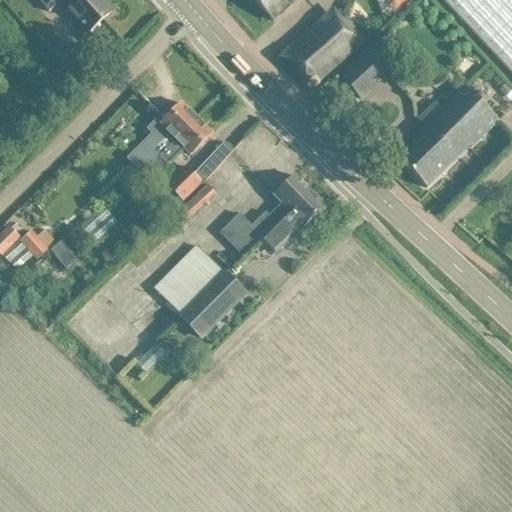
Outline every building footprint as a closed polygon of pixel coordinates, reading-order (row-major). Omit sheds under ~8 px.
[(37,0),(48,12),(60,2),(87,33),(86,34),(113,10),(112,11),(102,0),(37,0)] [(252,0),(273,22),(296,0),(252,0)] [(410,0),(377,0),(376,2),(382,14),(391,19),(410,0)] [(511,0),(441,0),(511,75),(511,0)] [(288,68),(310,90),(324,76),(364,38),(343,16),(332,27),(322,16),(293,45),(278,58),(288,68)] [(369,53),(340,78),(359,100),(376,85),(373,81),(385,71),(369,53)] [(465,88),(425,127),(426,129),(396,158),(426,188),(469,146),(470,148),(497,121),(465,88)] [(104,132),(116,144),(148,113),(136,101),(104,132)] [(130,156),(143,170),(196,119),(181,103),(159,125),(166,133),(157,142),(151,136),(130,156)] [(212,135),(196,119),(143,170),(141,172),(154,185),(171,168),(167,165),(183,149),(190,157),(212,135)] [(225,146),(232,152),(243,140),(236,134),(225,146)] [(200,184),(202,187),(221,167),(210,157),(193,175),(186,168),(158,199),(172,213),(200,184)] [(261,239),(309,192),(294,176),(274,196),(281,204),(269,217),(265,213),(251,227),(239,215),(219,234),(242,257),(261,239)] [(195,231),(226,200),(214,188),(183,220),(195,231)] [(324,207),(309,192),(261,239),(275,254),(303,227),(304,227),(324,207)] [(0,235),(0,254),(1,256),(19,239),(8,228),(0,235)] [(56,247),(44,234),(38,239),(31,232),(18,244),(37,262),(50,250),(51,251),(56,247)] [(75,262),(60,244),(56,247),(51,251),(67,269),(75,262)] [(223,274),(198,249),(155,292),(181,317),(223,274)] [(223,274),(181,317),(204,341),(238,306),(223,291),(232,282),(223,274)] [(156,378),(172,357),(160,348),(145,370),(156,378)]
